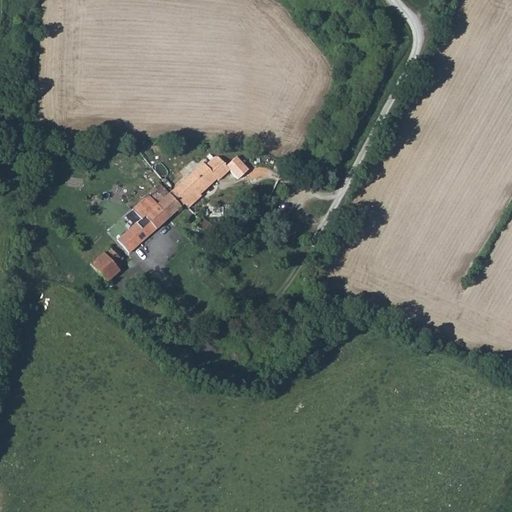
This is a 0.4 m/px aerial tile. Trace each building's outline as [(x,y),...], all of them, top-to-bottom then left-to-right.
[(202,163),(199,161),(167,188),(179,201),(183,205),(196,193),(194,190),(192,189),(210,174),(211,176),(214,179),(226,169),(215,156),(211,155),(202,163)] [(210,174),(192,189),(194,190),(211,176),(210,174)] [(151,199),(152,200),(165,215),(179,201),(167,188),(164,190),(153,180),(144,188),(152,198),(151,199)] [(84,261),(90,268),(86,271),(92,277),(95,274),(101,280),(121,262),(118,258),(165,215),(152,200),(147,204),(141,197),(130,208),(136,214),(84,261)] [(191,223),(202,233),(206,230),(210,234),(214,230),(197,216),(191,223)]
